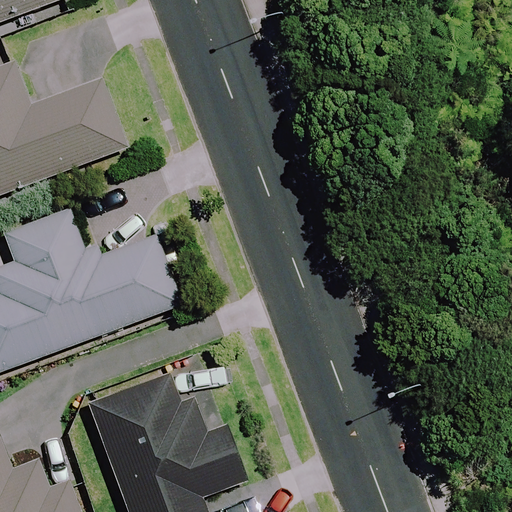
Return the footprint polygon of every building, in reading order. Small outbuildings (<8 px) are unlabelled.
[(0,0),(0,25),(68,0),(0,0)] [(31,110),(15,66),(0,71),(0,197),(127,150),(102,84),(31,110)] [(8,238),(18,264),(0,270),(0,294),(2,299),(0,299),(0,374),(177,307),(152,242),(97,263),(78,212),(8,238)] [(241,486),(216,419),(199,426),(186,391),(176,395),(170,380),(92,409),(130,511),(202,511),(199,501),(241,486)] [(76,511),(63,474),(40,483),(32,465),(8,474),(0,452),(0,511),(76,511)]
